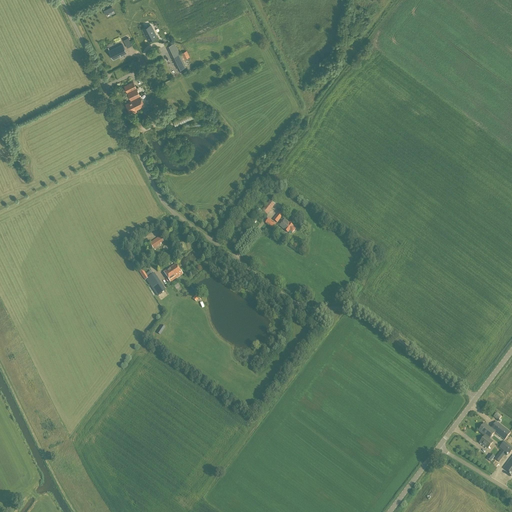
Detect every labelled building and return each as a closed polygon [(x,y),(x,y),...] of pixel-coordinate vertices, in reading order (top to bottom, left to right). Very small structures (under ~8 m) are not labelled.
[(149,41),(156,37),(150,25),(143,29),(149,41)] [(175,43),(167,46),(169,51),(177,47),(175,43)] [(111,54),(115,62),(128,56),(124,47),(111,54)] [(179,52),(177,47),(169,51),(171,55),(179,52)] [(186,67),(183,60),(180,54),(179,52),(171,55),(178,71),(186,67)] [(136,110),(145,106),(133,82),(124,86),(131,101),(129,102),(129,103),(126,104),(130,112),(135,109),(136,110)] [(267,215),(274,205),(269,201),(262,211),(267,215)] [(277,223),(283,215),(279,212),(273,220),(277,223)] [(273,229),(277,225),(269,218),(265,223),(273,229)] [(288,233),(289,231),(292,233),(296,229),(293,226),(285,220),(279,226),(288,233)] [(152,249),(163,241),(160,237),(149,244),(150,245),(151,247),(149,248),(150,249),(152,248),(152,249)] [(170,282),(182,274),(176,264),(164,272),(170,282)] [(148,278),(143,271),(139,272),(145,281),(146,280),(157,296),(166,291),(154,273),(148,278)] [(201,301),(202,299),(197,294),(192,299),(196,302),(199,299),(201,301)] [(498,421),(501,417),(496,413),(493,417),(498,421)] [(489,439),(494,432),(504,441),(510,433),(496,421),(490,428),(484,424),(478,431),(485,436),(489,439)] [(493,442),(489,439),(485,436),(479,443),(487,449),(493,442)] [(509,455),(511,450),(511,447),(504,441),(499,448),(509,455)] [(499,463),(502,459),(506,454),(501,450),(498,455),(495,459),(499,463)] [(487,459),(489,461),(491,462),(495,457),(491,454),(487,459)] [(511,475),(511,456),(503,469),(511,475)]
